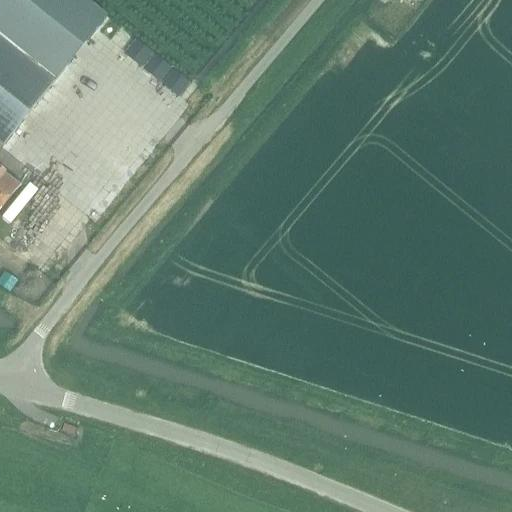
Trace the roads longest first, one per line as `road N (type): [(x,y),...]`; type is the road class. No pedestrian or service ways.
road 1 (unclassified): [(3,380),(319,0)]
road 2 (unclassified): [(384,511),(218,446),(3,380)]
